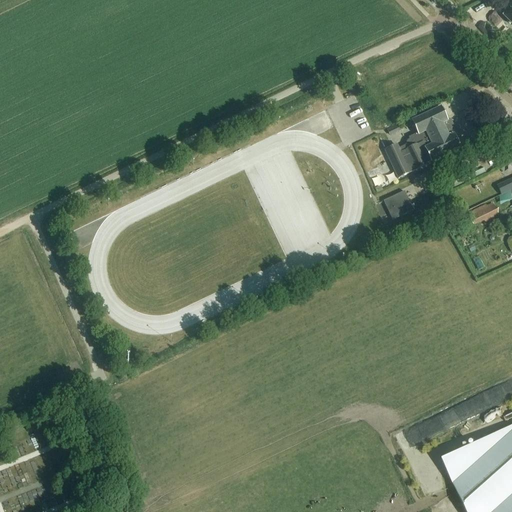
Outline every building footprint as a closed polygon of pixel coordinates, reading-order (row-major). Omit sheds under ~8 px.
[(511,4),(502,15),(511,25),(511,4)] [(399,149),(397,145),(385,151),(398,179),(426,165),(426,164),(431,162),(431,163),(460,149),(453,135),(456,134),(450,120),(447,121),(440,107),(412,121),(418,134),(409,138),(411,143),(399,149)] [(400,124),(387,130),(390,136),(402,130),(400,124)] [(404,191),(383,201),(392,220),(412,210),(404,191)] [(493,202),(468,214),(474,227),(499,215),(493,202)] [(511,511),(511,427),(441,462),(465,511),(511,511)]
